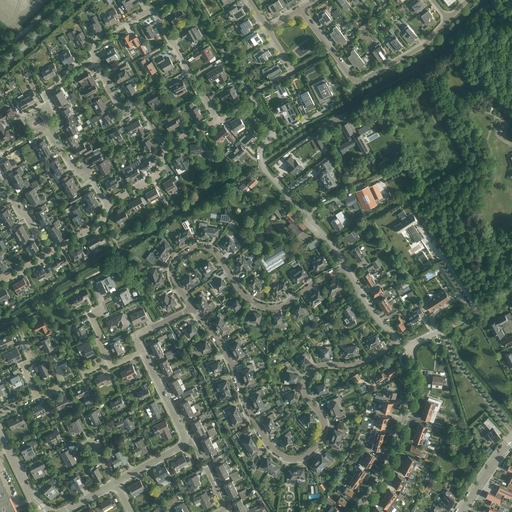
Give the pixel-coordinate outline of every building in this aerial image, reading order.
[(129,3),(133,0),(122,0),(117,3),(120,7),(121,6),(125,13),(132,8),(129,3)] [(272,0),(273,3),(278,10),(283,7),(286,5),(282,0),(272,0)] [(336,0),(334,2),(343,14),(347,11),(345,8),(350,5),(346,0),(336,0)] [(425,5),(421,0),(414,0),(409,5),(415,13),(425,5)] [(278,10),(273,3),(268,6),(267,4),(264,6),(267,10),(270,9),(273,14),(278,10)] [(174,23),(185,17),(181,10),(183,9),(181,5),(175,8),(177,11),(169,15),(174,23)] [(233,13),(236,19),(245,13),(241,7),(238,9),(236,6),(229,11),(231,14),(233,13)] [(114,9),(109,12),(110,14),(103,18),(107,25),(113,22),(114,23),(117,21),(115,18),(118,16),(114,9)] [(317,13),(316,13),(322,21),(321,21),(323,24),(330,19),(328,16),(330,15),(325,9),(322,11),(322,10),(317,14),(317,13)] [(429,23),(430,24),(435,20),(430,14),(430,13),(428,10),(421,16),(423,18),(422,19),(426,25),(429,23)] [(99,36),(104,33),(103,31),(103,30),(95,16),(91,18),(94,24),(89,27),(92,33),(96,31),(97,33),(99,36)] [(248,19),(240,24),(242,28),(240,29),(244,34),(250,31),(248,28),(252,25),(248,19)] [(332,35),(334,38),(341,33),(339,30),(341,29),(336,23),(333,25),(332,25),(328,28),(327,27),(333,35),(332,35)] [(148,38),(154,35),(156,39),(158,37),(154,30),(153,30),(150,25),(145,28),(144,29),(142,27),(139,28),(143,35),(146,33),(148,38)] [(402,36),(410,44),(418,37),(407,25),(404,28),(407,31),(402,36)] [(198,38),(192,28),(185,32),(180,35),(182,38),(187,36),(191,42),(198,38)] [(80,47),(87,43),(81,32),(77,34),(75,30),(67,34),(71,40),(75,38),(80,47)] [(246,40),(250,45),(254,43),(255,44),(258,42),(259,43),(258,44),(259,44),(262,41),(257,33),(246,40)] [(341,33),(334,38),(336,41),(337,40),(342,47),(343,47),(342,46),(347,43),(346,42),(349,40),(344,34),(343,35),(341,33)] [(127,48),(134,44),(135,47),(140,44),(135,34),(130,36),(129,34),(121,38),(127,48)] [(404,48),(396,38),(386,43),(394,52),(398,50),(402,46),(404,48)] [(372,51),(379,61),(383,57),(382,55),(386,53),(381,45),(381,46),(379,43),(375,46),(377,48),(372,51)] [(110,64),(118,59),(115,53),(117,52),(114,47),(106,52),(109,56),(106,58),(110,64)] [(213,56),(208,47),(200,51),(200,52),(194,55),(196,58),(202,55),(206,61),(209,59),(210,62),(215,59),(214,56),(213,56)] [(350,58),(352,61),(359,56),(357,53),(358,52),(354,47),(351,49),(350,48),(346,51),(345,50),(345,51),(351,58),(350,58)] [(71,62),(74,60),(69,50),(60,55),(65,64),(70,60),(71,62)] [(262,53),(261,50),(253,55),(257,61),(260,59),(262,62),(264,61),(264,62),(265,61),(268,59),(267,58),(271,55),(268,50),(265,52),(264,51),(262,53)] [(165,72),(174,67),(169,57),(165,60),(163,56),(157,60),(159,64),(160,63),(165,72)] [(359,56),(352,61),(354,64),(355,63),(360,71),(360,70),(364,66),(364,65),(367,63),(362,57),(361,58),(359,56)] [(148,75),(156,71),(151,62),(147,64),(144,59),(139,62),(142,69),(144,68),(148,75)] [(118,64),(119,66),(121,69),(127,66),(124,60),(118,64)] [(219,67),(207,74),(211,81),(219,76),(221,81),(227,77),(224,73),(225,73),(221,66),(223,64),(221,61),(217,64),(219,67)] [(54,72),(57,70),(53,63),(48,66),(49,67),(42,72),(46,79),(52,75),(52,77),(56,74),(54,72)] [(281,71),(279,67),(277,64),(275,65),(274,63),(269,66),(268,66),(262,69),(264,73),(267,71),(270,77),(272,77),(273,76),(274,75),(276,75),(277,74),(279,73),(280,72),(281,71)] [(305,75),(319,68),(317,63),(303,70),(305,75)] [(118,83),(129,77),(124,69),(114,75),(118,83)] [(80,82),(82,86),(93,80),(94,79),(90,73),(88,74),(87,71),(78,76),(81,82),(80,82)] [(333,95),(324,78),(311,85),(317,99),(318,99),(325,95),(326,97),(329,96),(333,95)] [(93,80),(82,86),(84,90),(85,89),(89,95),(98,90),(95,85),(96,85),(93,80)] [(173,86),(177,92),(179,91),(181,94),(187,91),(185,87),(186,87),(182,80),(177,83),(175,80),(168,84),(171,88),(173,86)] [(132,86),(135,84),(133,81),(131,83),(122,88),(124,91),(125,90),(129,95),(136,91),(132,86)] [(232,103),(239,98),(233,87),(220,94),(223,100),(229,96),(230,98),(229,98),(232,103)] [(158,95),(162,93),(160,89),(152,93),(154,96),(148,100),(152,109),(158,105),(157,104),(161,102),(158,95)] [(29,93),(24,96),(29,105),(35,101),(33,99),(36,97),(32,90),(28,92),(29,93)] [(62,107),(68,103),(69,103),(71,102),(69,100),(67,101),(61,90),(52,96),(55,101),(56,100),(60,108),(62,107)] [(301,95),(307,107),(314,104),(308,91),(301,95)] [(29,105),(24,96),(19,99),(18,98),(14,100),(18,107),(21,106),(23,108),(29,105)] [(96,109),(99,115),(103,113),(105,112),(103,109),(107,107),(105,104),(104,105),(100,98),(93,102),(97,109),(96,109)] [(295,113),(288,100),(283,103),(277,106),(278,110),(279,111),(285,108),(288,113),(288,114),(289,116),(295,113)] [(68,103),(62,107),(63,110),(61,112),(63,115),(65,115),(67,120),(73,116),(68,107),(71,106),(69,103),(68,103)] [(196,120),(202,116),(197,107),(195,108),(192,103),(187,105),(190,111),(196,120)] [(0,117),(1,120),(6,117),(7,119),(13,116),(12,114),(14,113),(10,108),(9,109),(8,107),(2,110),(3,112),(0,113),(0,117)] [(90,120),(92,124),(102,118),(104,123),(102,124),(104,128),(114,122),(109,113),(105,116),(103,113),(99,115),(90,120)] [(177,123),(180,121),(176,113),(173,115),(174,118),(165,123),(169,130),(179,125),(177,123)] [(65,127),(70,136),(78,131),(79,131),(74,123),(76,123),(77,124),(79,122),(78,119),(79,118),(77,116),(65,123),(67,126),(65,127)] [(236,119),(230,122),(234,128),(231,130),(235,136),(239,133),(237,130),(245,125),(240,118),(237,120),(236,119)] [(137,131),(142,139),(145,138),(143,134),(145,133),(142,128),(143,128),(138,120),(126,127),(131,134),(137,131)] [(349,140),(338,146),(343,154),(346,151),(345,150),(356,144),(356,143),(357,142),(364,153),(369,150),(360,134),(355,137),(347,123),(341,126),(349,140)] [(367,124),(357,130),(360,134),(370,129),(367,124)] [(3,126),(0,127),(0,138),(1,141),(3,140),(4,141),(10,138),(9,136),(10,135),(7,130),(5,131),(3,126)] [(121,143),(125,141),(120,133),(122,132),(120,128),(119,129),(119,130),(118,130),(117,130),(117,129),(118,128),(117,127),(113,129),(114,132),(106,136),(108,140),(114,137),(118,138),(121,143)] [(224,127),(222,130),(214,136),(219,142),(227,135),(228,136),(227,136),(233,142),(235,140),(230,134),(229,133),(224,127)] [(243,139),(240,141),(245,147),(247,145),(248,145),(256,138),(253,135),(256,133),(252,128),(249,130),(251,132),(245,137),(245,136),(242,138),(243,139)] [(78,131),(70,136),(65,139),(69,147),(72,145),(74,148),(79,145),(73,134),(78,131)] [(318,135),(313,138),(319,149),(324,146),(318,135)] [(140,140),(141,144),(142,143),(147,152),(154,148),(149,139),(146,141),(145,138),(142,139),(140,140)] [(38,147),(39,150),(47,145),(44,139),(39,142),(37,139),(31,143),(33,146),(35,144),(36,147),(38,147)] [(235,145),(237,146),(234,149),(236,150),(231,154),(236,160),(243,153),(242,152),(244,150),(244,149),(246,147),(245,147),(240,141),(235,145)] [(79,145),(74,148),(78,156),(84,152),(85,155),(93,150),(90,145),(86,147),(83,143),(79,146),(79,145)] [(190,145),(190,146),(192,154),(195,154),(195,153),(202,151),(203,152),(204,152),(205,154),(212,162),(216,158),(209,150),(206,146),(202,147),(201,143),(197,144),(197,145),(194,146),(193,145),(194,145),(193,145),(190,145),(190,146),(190,145)] [(47,145),(39,150),(41,153),(40,154),(42,156),(40,158),(41,161),(48,157),(46,154),(51,152),(47,145)] [(97,148),(93,151),(93,150),(85,155),(88,159),(91,158),(93,162),(90,163),(92,166),(104,159),(100,153),(99,152),(98,149),(97,148)] [(173,160),(178,168),(177,169),(179,173),(183,170),(191,165),(188,159),(184,161),(181,155),(173,160)] [(133,160),(136,165),(139,170),(141,169),(143,171),(152,167),(150,163),(154,161),(152,156),(147,159),(147,160),(141,163),(138,157),(133,160)] [(295,160),(290,156),(285,162),(289,166),(287,168),(293,174),(301,166),(295,160)] [(52,164),(54,168),(60,164),(57,158),(52,161),(50,158),(44,161),(48,167),(52,164)] [(10,170),(17,166),(14,160),(10,163),(8,159),(0,163),(0,165),(3,170),(9,167),(10,170)] [(106,159),(95,166),(97,170),(100,168),(101,171),(100,171),(102,175),(110,170),(108,167),(110,166),(106,159)] [(328,159),(322,163),(325,168),(324,171),(322,171),(320,175),(325,183),(323,188),(325,192),(334,187),(333,185),(336,183),(329,173),(333,167),(328,159)] [(140,175),(140,174),(134,162),(122,169),(128,180),(135,176),(136,177),(137,176),(140,174),(140,175)] [(52,174),(53,176),(55,179),(60,176),(59,173),(64,170),(60,164),(54,168),(56,171),(52,174)] [(10,176),(13,182),(21,177),(20,174),(23,172),(20,167),(12,171),(14,174),(10,176)] [(115,178),(105,183),(107,187),(110,186),(112,190),(120,185),(119,183),(122,181),(118,174),(115,176),(115,178)] [(175,184),(178,182),(174,175),(170,177),(171,179),(163,184),(164,184),(169,194),(177,189),(175,184)] [(60,180),(65,188),(75,183),(72,177),(69,179),(67,176),(60,180)] [(245,180),(238,186),(243,191),(250,185),(252,187),(258,181),(253,176),(247,182),(245,180)] [(21,177),(13,182),(14,184),(16,188),(21,186),(22,188),(30,184),(27,179),(23,180),(21,177)] [(25,192),(29,198),(37,194),(35,190),(39,188),(36,182),(29,186),(31,189),(25,192)] [(75,183),(65,188),(68,194),(67,194),(69,198),(77,193),(75,190),(78,189),(75,183)] [(368,186),(366,187),(374,205),(377,204),(376,203),(380,202),(380,201),(386,198),(385,195),(382,196),(376,184),(369,187),(368,186)] [(374,205),(366,187),(356,192),(364,210),(374,205)] [(150,202),(160,196),(156,188),(145,194),(150,202)] [(85,198),(87,201),(94,197),(91,191),(82,196),(84,199),(85,198)] [(37,194),(29,198),(32,205),(38,202),(39,204),(47,200),(43,195),(39,197),(37,194)] [(80,194),(73,198),(69,200),(71,203),(81,197),(80,194)] [(345,199),(348,206),(357,202),(354,194),(345,199)] [(94,197),(87,201),(89,204),(89,205),(88,205),(88,207),(85,209),(88,213),(95,210),(93,206),(98,203),(94,197)] [(132,212),(145,205),(140,197),(128,203),(132,212)] [(38,217),(38,218),(46,214),(44,211),(47,209),(44,204),(36,208),(38,211),(34,213),(37,218),(38,217)] [(0,215),(2,219),(11,214),(8,208),(6,209),(4,207),(0,209),(0,215)] [(119,223),(129,218),(125,210),(123,207),(120,209),(121,212),(115,216),(119,223)] [(76,226),(83,223),(79,216),(82,215),(78,208),(72,211),(75,216),(72,218),(76,226)] [(272,212),(273,213),(278,219),(282,215),(277,208),(272,212)] [(297,217),(290,210),(283,217),(287,220),(288,219),(291,223),(288,226),(297,236),(306,227),(297,217)] [(337,218),(331,222),(337,231),(343,226),(341,222),(346,219),(341,211),(335,214),(337,218)] [(11,214),(2,219),(5,224),(6,224),(7,227),(14,223),(12,221),(14,219),(11,214)] [(46,214),(38,218),(39,219),(38,220),(41,225),(44,223),(46,225),(54,221),(51,215),(48,217),(46,214)] [(411,224),(417,221),(413,215),(407,219),(405,215),(401,218),(403,222),(395,227),(399,233),(407,227),(416,241),(420,238),(411,224)] [(50,232),(51,234),(59,229),(57,227),(61,225),(57,219),(49,224),(50,227),(47,228),(50,232)] [(173,236),(179,246),(179,245),(180,246),(183,244),(183,243),(185,242),(184,239),(192,235),(188,229),(190,228),(188,225),(189,224),(187,220),(182,223),(186,230),(181,233),(180,232),(173,236)] [(205,237),(209,238),(209,235),(218,236),(219,229),(207,227),(208,223),(199,222),(199,227),(202,228),(201,237),(201,238),(205,238),(205,237)] [(18,224),(10,228),(9,229),(11,233),(14,231),(17,236),(25,231),(22,225),(19,226),(18,224)] [(358,235),(360,233),(357,228),(341,238),(345,243),(350,240),(351,242),(359,237),(358,235)] [(59,229),(51,234),(53,237),(52,237),(55,242),(66,235),(64,231),(61,232),(59,229)] [(25,231),(17,236),(19,241),(18,242),(20,246),(27,242),(27,241),(26,239),(29,237),(25,231)] [(101,244),(105,242),(101,235),(98,237),(97,235),(93,237),(94,238),(91,239),(90,239),(86,241),(90,249),(101,243),(101,244)] [(151,252),(146,258),(152,262),(156,256),(164,261),(165,261),(167,258),(166,257),(168,255),(166,253),(171,246),(165,242),(166,240),(163,238),(160,242),(163,244),(158,251),(155,249),(152,253),(151,252)] [(229,249),(234,253),(241,247),(237,243),(235,245),(234,244),(235,244),(230,238),(222,245),(222,246),(224,249),(225,248),(227,251),(229,249)] [(308,244),(311,249),(318,245),(315,240),(308,244)] [(27,242),(20,246),(22,249),(25,247),(30,254),(36,251),(35,250),(38,248),(34,241),(32,242),(32,243),(28,245),(27,242)] [(84,261),(88,258),(81,246),(69,253),(74,261),(79,258),(78,257),(81,255),(84,261)] [(260,258),(265,266),(269,273),(285,263),(281,256),(285,254),(280,246),(260,258)] [(354,253),(358,259),(364,256),(358,246),(350,251),(352,255),(354,253)] [(235,259),(237,262),(235,264),(235,265),(237,268),(238,268),(240,270),(242,268),(246,273),(251,269),(251,268),(252,267),(250,264),(252,263),(252,261),(251,259),(248,259),(246,261),(243,257),(242,258),(240,255),(235,259)] [(312,262),(316,270),(317,270),(317,271),(321,269),(320,268),(328,263),(324,255),(312,262)] [(62,266),(68,263),(64,256),(61,257),(60,256),(55,259),(55,260),(52,262),(56,268),(59,266),(59,265),(61,264),(62,266)] [(3,261),(0,262),(0,270),(3,269),(5,271),(11,268),(10,265),(8,266),(6,263),(5,264),(3,261)] [(210,270),(213,268),(211,265),(212,265),(210,261),(209,262),(208,261),(201,266),(204,270),(202,271),(206,277),(212,273),(210,270)] [(459,289),(441,261),(436,264),(454,292),(459,289)] [(46,278),(51,275),(47,267),(44,269),(42,266),(39,268),(39,269),(34,272),(38,279),(45,275),(46,278)] [(162,279),(161,276),(158,276),(156,268),(148,270),(153,286),(163,283),(163,282),(164,282),(163,278),(162,279)] [(291,276),(297,283),(298,284),(301,281),(300,281),(308,275),(302,268),(291,276)] [(362,276),(365,281),(366,281),(372,277),(376,274),(375,272),(372,274),(371,275),(369,272),(362,276)] [(366,281),(365,281),(369,286),(371,285),(372,287),(373,286),(378,283),(377,281),(375,282),(374,279),(375,279),(375,278),(379,275),(378,273),(376,274),(372,277),(366,281)] [(185,285),(187,287),(190,285),(192,287),(200,282),(196,277),(192,279),(189,275),(189,276),(188,275),(186,277),(186,278),(182,280),(183,281),(182,282),(184,285),(185,285)] [(251,286),(253,288),(255,286),(260,291),(264,286),(260,282),(260,281),(254,275),(247,283),(248,284),(247,284),(250,287),(251,286)] [(101,293),(115,287),(110,276),(96,283),(101,293)] [(219,290),(226,285),(226,284),(224,280),(223,281),(221,278),(218,281),(216,278),(210,283),(214,288),(216,286),(219,290)] [(13,285),(17,292),(18,294),(25,290),(24,288),(27,286),(27,287),(31,285),(28,280),(25,282),(23,279),(13,285)] [(326,286),(330,294),(343,288),(338,280),(330,284),(330,283),(326,285),(327,286),(326,286)] [(271,288),(276,297),(277,298),(280,296),(280,295),(283,294),(282,291),(287,288),(284,282),(279,285),(278,284),(271,288)] [(379,286),(371,291),(375,297),(380,293),(382,296),(389,291),(387,288),(384,290),(382,288),(381,289),(379,286)] [(5,299),(9,297),(5,288),(0,290),(0,298),(1,300),(5,298),(5,299)] [(121,296),(115,299),(117,303),(120,302),(121,305),(132,300),(127,289),(120,293),(121,296)] [(82,298),(88,295),(86,290),(80,293),(70,299),(73,305),(83,300),(82,298)] [(307,298),(312,306),(324,298),(318,290),(311,296),(310,295),(307,297),(307,298)] [(431,312),(450,299),(445,290),(425,303),(431,312)] [(389,291),(379,298),(382,296),(383,298),(378,301),(381,307),(392,300),(391,298),(388,300),(385,297),(390,294),(389,292),(389,291)] [(412,291),(401,297),(403,301),(405,300),(404,298),(407,296),(407,295),(410,297),(413,295),(413,292),(412,291)] [(167,309),(176,304),(175,303),(176,302),(174,299),(173,300),(172,297),(169,298),(166,293),(159,297),(167,309)] [(198,305),(200,307),(206,301),(208,300),(202,293),(196,297),(199,300),(196,302),(195,303),(198,306),(198,305)] [(233,307),(236,310),(242,304),(242,303),(239,300),(238,300),(236,298),(233,301),(231,299),(226,304),(231,309),(233,307)] [(392,300),(381,307),(385,312),(386,311),(387,313),(395,308),(394,306),(392,307),(390,305),(394,303),(392,300)] [(206,301),(200,307),(201,308),(200,309),(203,312),(203,311),(204,311),(207,309),(209,311),(215,305),(212,301),(209,304),(206,301)] [(301,314),(303,317),(309,314),(305,307),(302,308),(300,305),(297,306),(297,305),(293,308),(294,309),(293,309),(298,316),(301,314)] [(350,321),(351,322),(348,324),(350,328),(356,324),(354,320),(353,320),(353,319),(356,317),(349,306),(343,310),(350,321)] [(410,316),(408,318),(412,324),(421,318),(421,317),(424,315),(420,308),(413,312),(412,311),(408,313),(410,316)] [(144,321),(148,319),(143,309),(130,315),(134,324),(143,320),(144,321)] [(388,314),(390,317),(398,311),(396,309),(388,314)] [(214,325),(217,328),(224,323),(222,319),(224,318),(220,312),(214,317),(216,319),(213,322),(215,324),(214,325)] [(255,321),(259,322),(262,314),(261,314),(261,313),(257,312),(257,313),(254,312),(253,316),(250,315),(248,322),(254,324),(255,321)] [(121,328),(128,325),(122,314),(113,318),(112,318),(109,319),(109,320),(106,321),(110,328),(119,324),(121,328)] [(279,327),(285,326),(285,319),(282,319),(281,315),(278,315),(278,314),(274,315),(274,316),(273,316),(274,324),(278,324),(279,327)] [(489,325),(497,339),(504,335),(501,330),(500,331),(497,325),(500,323),(500,324),(508,320),(505,315),(497,319),(498,320),(489,325)] [(400,322),(396,325),(400,331),(405,328),(402,322),(403,322),(399,316),(396,317),(400,322)] [(43,333),(47,331),(42,320),(32,325),(36,332),(41,329),(43,333)] [(179,327),(181,329),(186,335),(187,333),(190,336),(197,331),(196,330),(197,329),(194,326),(194,327),(192,325),(190,326),(186,322),(179,327)] [(78,323),(72,326),(74,329),(75,329),(80,339),(87,335),(84,329),(85,329),(83,325),(80,326),(78,323)] [(224,323),(217,328),(219,332),(220,331),(222,334),(225,331),(227,334),(233,329),(229,324),(227,326),(224,323)] [(11,338),(15,336),(12,330),(8,333),(9,335),(0,339),(0,344),(2,348),(13,342),(11,338)] [(151,345),(153,351),(161,347),(159,344),(162,343),(160,340),(167,337),(166,334),(163,335),(158,338),(159,341),(158,341),(151,345)] [(373,347),(381,342),(377,334),(364,341),(369,349),(370,349),(374,347),(373,347)] [(113,339),(115,342),(110,344),(115,355),(123,351),(118,341),(122,338),(121,335),(113,339)] [(48,338),(41,342),(38,343),(40,347),(43,346),(46,352),(53,348),(48,338)] [(231,349),(233,353),(241,348),(239,345),(242,343),(238,338),(232,341),(234,344),(230,346),(231,348),(231,349)] [(87,356),(94,353),(91,347),(92,347),(89,341),(77,347),(80,354),(85,352),(87,356)] [(201,349),(203,353),(204,353),(207,352),(206,351),(210,348),(210,347),(211,347),(208,343),(207,344),(206,341),(202,344),(200,341),(194,346),(198,351),(201,349)] [(349,356),(358,355),(356,345),(343,348),(344,357),(345,357),(345,358),(349,357),(349,356)] [(329,353),(332,353),(332,346),(325,346),(325,349),(321,349),(321,350),(320,350),(320,353),(321,353),(321,358),(322,358),(322,359),(326,358),(326,357),(329,357),(329,353)] [(161,347),(153,351),(157,357),(164,354),(161,347)] [(16,348),(9,351),(3,354),(5,359),(8,358),(10,363),(16,360),(16,361),(21,358),(16,348)] [(241,348),(233,353),(235,357),(236,356),(237,359),(241,357),(242,360),(249,356),(246,350),(243,352),(241,348)] [(298,361),(304,367),(305,367),(305,368),(309,365),(308,364),(310,362),(307,359),(310,357),(305,352),(300,356),(302,358),(298,361)] [(159,363),(162,369),(170,365),(167,359),(159,363)] [(212,368),(214,372),(222,369),(221,368),(222,367),(221,364),(220,364),(218,361),(215,363),(213,360),(206,363),(209,369),(212,368)] [(287,368),(285,375),(289,376),(288,379),(284,379),(284,383),(285,383),(286,384),(288,384),(289,384),(291,384),(293,383),(292,383),(292,381),(296,382),(296,381),(297,382),(298,377),(297,377),(298,374),(294,373),(294,370),(291,369),(291,366),(286,361),(284,363),(288,367),(287,369),(287,368)] [(42,377),(50,373),(45,362),(35,367),(37,371),(39,370),(42,377)] [(52,363),(53,365),(57,373),(61,371),(63,375),(71,371),(67,362),(58,366),(56,362),(52,363)] [(241,373),(243,378),(252,374),(251,371),(254,370),(252,363),(244,366),(245,369),(241,370),(242,373),(241,373)] [(136,378),(141,376),(138,369),(135,370),(132,365),(130,366),(130,368),(120,372),(124,380),(135,375),(136,378)] [(170,365),(162,369),(165,375),(173,372),(170,365)] [(375,384),(383,379),(384,378),(383,377),(388,373),(390,376),(398,371),(394,366),(387,370),(386,368),(385,368),(383,370),(382,371),(383,373),(382,374),(381,373),(372,379),(375,384)] [(107,384),(111,382),(108,375),(105,376),(103,373),(99,375),(100,376),(94,379),(98,386),(105,382),(107,384)] [(16,387),(22,384),(18,374),(11,378),(9,375),(6,376),(8,380),(11,379),(12,383),(14,382),(16,387)] [(252,374),(243,378),(244,382),(245,382),(246,384),(250,383),(251,386),(258,384),(256,377),(253,378),(252,374)] [(442,385),(443,377),(433,376),(432,384),(442,385)] [(171,387),(172,389),(180,385),(178,379),(169,383),(170,383),(169,383),(171,387)] [(221,379),(214,382),(216,388),(219,387),(221,391),(230,387),(229,383),(228,383),(227,381),(223,382),(221,379)] [(140,399),(150,394),(147,387),(149,387),(147,383),(141,386),(143,390),(137,392),(140,399)] [(326,388),(325,384),(316,386),(315,387),(316,391),(317,391),(318,393),(322,392),(323,396),(330,394),(328,387),(326,388)] [(180,385),(172,389),(173,391),(175,394),(175,395),(183,391),(180,385)] [(86,403),(95,399),(92,393),(89,395),(85,386),(74,392),(77,397),(82,395),(86,403)] [(389,386),(388,388),(386,388),(385,391),(387,392),(386,395),(395,398),(397,392),(396,392),(397,388),(389,386)] [(222,394),(219,395),(221,402),(229,399),(228,396),(232,395),(231,392),(231,391),(230,387),(221,391),(222,394)] [(251,400),(253,404),(262,400),(260,396),(264,394),(261,388),(253,392),(255,395),(251,397),(252,400),(251,400)] [(296,394),(295,391),(291,393),(289,390),(282,394),(285,400),(288,398),(290,402),(298,399),(298,398),(299,398),(297,394),(296,394)] [(382,402),(382,405),(392,408),(394,403),(382,399),(384,394),(376,392),(373,394),(375,395),(375,397),(379,398),(378,401),(382,402)] [(180,404),(183,411),(191,406),(188,401),(193,398),(191,395),(184,398),(186,401),(180,404)] [(69,405),(73,404),(70,398),(67,399),(65,396),(60,399),(55,402),(58,408),(68,403),(69,405)] [(442,401),(441,404),(449,407),(451,400),(441,396),(440,401),(442,401)] [(121,408),(125,406),(121,397),(111,402),(114,409),(120,406),(121,408)] [(328,407),(330,411),(339,408),(337,404),(341,403),(338,397),(331,400),(332,403),(328,404),(329,407),(328,407)] [(262,400),(253,404),(255,408),(256,408),(257,410),(261,409),(262,412),(270,408),(267,402),(264,403),(262,400)] [(427,400),(425,406),(433,409),(436,410),(437,406),(439,407),(440,402),(433,400),(433,402),(427,400)] [(155,419),(163,415),(160,411),(155,401),(148,405),(155,419)] [(45,414),(49,412),(46,405),(43,406),(41,403),(31,408),(35,416),(44,411),(45,414)] [(191,406),(183,411),(186,417),(192,413),(194,416),(200,413),(199,410),(196,411),(193,405),(191,406)] [(230,414),(231,417),(240,413),(238,409),(237,409),(236,406),(232,408),(231,405),(223,410),(224,413),(226,412),(227,415),(230,414)] [(392,408),(382,405),(381,408),(377,406),(376,407),(368,405),(367,409),(366,411),(370,413),(371,410),(376,411),(376,409),(391,413),(392,408)] [(423,412),(431,415),(435,416),(436,414),(432,412),(433,409),(425,406),(423,412)] [(99,408),(96,409),(87,414),(93,426),(100,422),(97,415),(102,413),(99,408)] [(339,408),(330,411),(331,416),(332,415),(333,418),(337,416),(338,419),(346,417),(343,410),(340,412),(339,408)] [(431,415),(423,412),(421,417),(433,422),(434,419),(430,418),(431,415)] [(240,413),(231,417),(233,421),(231,422),(234,428),(240,425),(239,422),(243,420),(241,417),(242,417),(240,413)] [(265,426),(266,427),(274,423),(272,420),(275,418),(272,413),(265,418),(266,420),(263,422),(263,423),(264,426),(265,426)] [(312,416),(310,414),(307,417),(305,414),(298,419),(303,424),(305,422),(308,426),(315,420),(315,419),(313,416),(312,416)] [(378,417),(377,420),(388,423),(389,421),(388,420),(388,418),(375,414),(374,416),(378,417)] [(22,424),(22,425),(23,428),(26,426),(22,418),(20,420),(18,416),(17,416),(18,416),(13,418),(13,419),(12,420),(11,419),(8,421),(7,421),(11,430),(12,429),(11,429),(22,424)] [(118,427),(120,426),(121,428),(124,429),(126,428),(127,430),(135,427),(130,416),(122,420),(116,423),(118,427)] [(502,432),(496,427),(488,417),(483,422),(490,429),(484,435),(491,442),(496,437),(497,439),(499,437),(498,436),(502,432)] [(78,431),(84,427),(79,418),(70,422),(71,423),(66,425),(70,432),(77,429),(78,431)] [(193,427),(194,429),(202,425),(199,419),(191,423),(192,424),(191,424),(193,427)] [(388,423),(377,420),(376,423),(373,422),(372,425),(385,429),(386,426),(387,426),(388,423)] [(166,439),(171,436),(168,429),(169,428),(165,421),(153,427),(157,434),(162,432),(166,439)] [(274,423),(266,427),(267,429),(267,430),(269,433),(269,432),(270,433),(273,431),(274,433),(280,430),(277,425),(276,426),(274,423)] [(418,425),(417,429),(426,432),(427,428),(431,430),(432,425),(426,423),(425,425),(419,423),(419,425),(418,425)] [(202,425),(194,429),(195,431),(195,432),(196,435),(197,435),(205,431),(202,425)] [(332,431),(331,436),(340,439),(341,435),(345,436),(347,430),(339,427),(338,430),(334,429),(333,432),(332,431)] [(57,438),(60,436),(57,429),(54,430),(54,432),(45,437),(48,444),(58,439),(57,438)] [(375,433),(374,437),(383,439),(385,433),(371,429),(370,431),(375,433)] [(417,429),(415,434),(424,437),(423,438),(427,439),(428,437),(424,435),(426,432),(417,429)] [(290,435),(291,434),(289,431),(282,437),(284,439),(281,442),(283,444),(282,445),(285,448),(286,448),(293,442),(290,439),(292,437),(290,435)] [(426,442),(427,439),(423,438),(424,437),(415,434),(414,438),(414,439),(413,440),(422,443),(421,446),(427,448),(428,445),(426,444),(426,442)] [(374,439),(373,442),(382,445),(383,439),(374,437),(370,435),(369,438),(374,439)] [(245,444),(248,447),(255,442),(253,438),(252,439),(250,436),(247,439),(245,436),(239,440),(243,446),(245,444)] [(340,439),(331,436),(329,440),(330,440),(329,443),(333,444),(332,447),(341,450),(343,444),(339,442),(340,439)] [(200,441),(203,447),(212,443),(209,437),(200,441)] [(139,447),(134,450),(133,451),(135,455),(141,452),(142,453),(147,451),(144,446),(147,444),(143,438),(136,442),(139,447)] [(35,454),(33,449),(35,448),(33,445),(35,444),(33,440),(26,444),(28,447),(21,450),(25,459),(35,454)] [(255,442),(248,447),(250,451),(247,453),(251,458),(257,453),(256,451),(259,448),(257,446),(258,445),(255,442)] [(367,446),(371,448),(380,451),(382,445),(373,442),(372,446),(367,444),(367,446)] [(212,443),(203,447),(206,453),(210,452),(211,455),(218,451),(216,448),(215,449),(212,443)] [(424,457),(425,454),(420,452),(421,448),(411,445),(409,451),(417,454),(417,455),(424,457)] [(59,450),(61,453),(68,466),(76,462),(69,449),(66,450),(64,447),(59,450)] [(122,465),(126,462),(124,457),(126,456),(123,450),(116,454),(118,459),(112,462),(115,466),(121,463),(122,465)] [(319,456),(315,459),(322,466),(325,463),(328,466),(332,461),(328,457),(331,454),(329,452),(324,457),(321,455),(319,457),(319,456)] [(363,454),(362,456),(373,462),(374,461),(376,457),(369,453),(367,456),(363,454)] [(179,460),(174,463),(173,462),(171,463),(173,468),(176,467),(177,469),(188,463),(189,465),(192,464),(188,457),(185,459),(184,456),(178,459),(179,460)] [(373,462),(362,456),(361,458),(364,460),(362,463),(370,468),(373,464),(372,464),(373,462)] [(406,458),(405,460),(415,465),(416,463),(419,464),(420,462),(422,463),(423,461),(418,458),(417,461),(408,456),(407,458),(406,458)] [(44,473),(42,468),(45,467),(42,459),(35,462),(37,466),(30,469),(34,478),(44,473)] [(215,467),(218,473),(226,469),(223,463),(225,462),(223,459),(217,462),(218,465),(215,467)] [(266,468),(269,470),(274,462),(270,459),(270,460),(267,459),(265,462),(262,461),(258,469),(261,470),(262,469),(265,470),(266,468)] [(322,466),(315,459),(312,462),(313,463),(311,465),(314,468),(312,470),(316,475),(321,471),(320,469),(322,466)] [(405,460),(402,466),(412,471),(417,474),(418,471),(413,469),(415,465),(405,460)] [(274,462),(269,470),(273,472),(271,474),(277,478),(281,471),(278,470),(280,466),(277,465),(278,464),(274,462)] [(95,482),(103,478),(97,467),(94,469),(93,466),(87,469),(89,473),(90,472),(95,482)] [(153,473),(158,480),(158,482),(164,478),(164,477),(170,474),(165,466),(153,473)] [(412,471),(402,466),(401,468),(400,471),(410,476),(408,478),(409,478),(414,481),(416,478),(413,476),(413,475),(410,474),(412,471)] [(301,467),(296,468),(297,478),(297,482),(305,481),(305,479),(308,479),(310,479),(310,484),(314,484),(314,486),(316,486),(315,483),(316,483),(312,477),(308,478),(307,472),(304,472),(304,468),(301,468),(301,467)] [(353,467),(352,469),(363,477),(364,475),(365,476),(367,473),(366,473),(367,472),(359,467),(357,470),(353,467)] [(297,478),(296,468),(292,468),(292,469),(289,470),(289,474),(286,474),(287,483),(294,482),(293,478),(297,478)] [(226,469),(218,473),(221,479),(229,475),(226,469)] [(363,477),(352,469),(350,471),(354,474),(352,477),(360,483),(363,478),(363,477)] [(346,476),(351,479),(348,482),(356,488),(356,487),(357,487),(358,485),(358,484),(359,482),(360,483),(352,477),(348,474),(346,476)] [(70,481),(71,483),(67,485),(72,495),(81,490),(77,483),(81,481),(78,475),(73,477),(73,479),(70,481)] [(197,475),(188,479),(186,480),(192,491),(198,489),(196,486),(200,484),(198,478),(199,478),(197,475)] [(396,477),(394,480),(404,485),(406,482),(409,484),(410,482),(413,483),(414,481),(409,478),(408,481),(398,475),(396,478),(396,477)] [(0,511),(15,511),(2,484),(0,479),(0,511)] [(49,487),(43,492),(50,499),(58,492),(52,485),(55,483),(52,479),(47,484),(49,487)] [(146,490),(148,489),(144,482),(142,483),(140,480),(128,487),(133,495),(145,489),(146,490)] [(404,485),(394,480),(393,482),(394,483),(393,485),(402,490),(400,493),(405,496),(407,493),(408,491),(406,489),(403,488),(404,485)] [(224,485),(227,491),(235,487),(232,481),(224,485)] [(511,491),(499,486),(495,496),(502,499),(505,494),(511,497),(511,496),(511,491)] [(235,487),(227,491),(229,497),(238,493),(235,487)] [(350,497),(353,492),(347,487),(344,490),(343,490),(342,491),(339,488),(337,491),(342,494),(343,492),(350,497)] [(387,491),(386,493),(395,500),(397,497),(400,499),(400,498),(403,499),(405,496),(400,493),(398,495),(390,489),(388,491),(387,491)] [(447,490),(442,497),(452,504),(452,503),(453,502),(451,501),(455,495),(447,490)] [(204,509),(211,506),(207,497),(208,496),(206,492),(198,496),(193,498),(195,502),(200,500),(204,509)] [(495,496),(490,493),(488,492),(486,497),(492,500),(490,505),(496,508),(498,503),(500,503),(502,499),(495,496)] [(386,493),(382,498),(391,505),(394,507),(395,505),(393,503),(395,500),(386,493)] [(343,506),(347,501),(340,496),(336,502),(343,506)] [(452,504),(442,497),(436,505),(445,511),(448,505),(450,506),(451,505),(452,504)] [(393,511),(391,511),(392,509),(389,507),(391,505),(382,498),(381,501),(380,503),(388,509),(387,511),(388,511),(393,511)] [(113,507),(116,505),(112,499),(110,501),(109,499),(100,504),(103,510),(112,505),(113,507)] [(232,503),(235,509),(244,505),(241,499),(232,503)] [(181,508),(173,511),(184,511),(183,511),(187,509),(183,503),(179,505),(181,508)] [(326,510),(328,511),(339,511),(340,510),(335,506),(334,507),(330,503),(326,510)]
